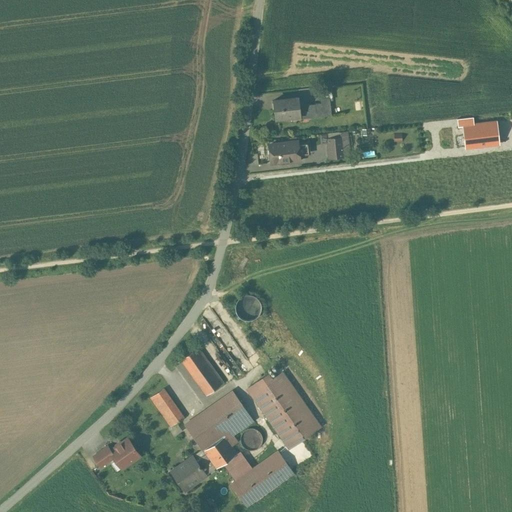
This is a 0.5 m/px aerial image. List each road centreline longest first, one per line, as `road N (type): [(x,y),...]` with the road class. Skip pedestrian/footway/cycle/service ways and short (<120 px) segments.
road 1 (unclassified): [(1,511),(126,399),(205,293),(239,178)]
road 2 (unclassified): [(486,137),(460,152),(239,178)]
road 3 (unclassified): [(239,178),(259,0)]
